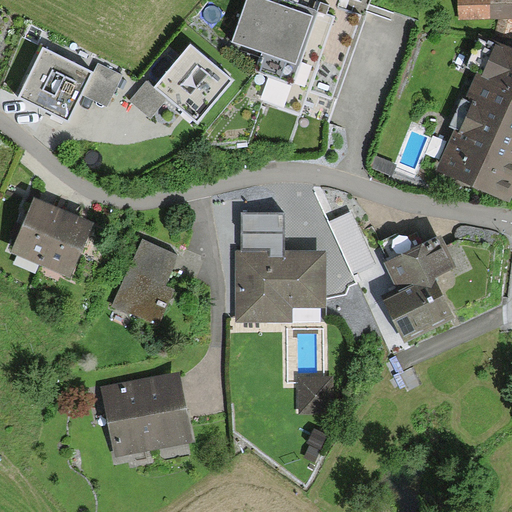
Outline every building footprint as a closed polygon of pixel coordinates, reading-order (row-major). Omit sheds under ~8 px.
[(273,4),(260,0),(242,0),(228,44),(258,54),(242,99),(325,127),(366,4),(353,0),(336,0),(334,6),(331,16),(330,16),(295,4),(283,0),(275,0),(274,4),(273,4)] [(503,20),(502,32),(511,32),(511,0),(463,0),(464,19),(503,20)] [(434,169),(507,200),(511,188),(511,50),(489,41),(434,169)] [(192,125),(229,82),(187,45),(150,88),(142,81),(125,101),(146,119),(163,100),(182,116),(192,125)] [(53,117),(66,123),(79,95),(90,72),(39,48),(15,99),(53,117)] [(79,95),(104,107),(119,76),(94,64),(90,72),(79,95)] [(7,252),(67,277),(88,225),(71,218),(58,213),(28,201),(7,252)] [(260,241),(260,207),(227,207),(227,241),(260,241)] [(353,277),(376,269),(357,214),(334,222),(353,277)] [(404,337),(452,315),(434,276),(452,268),(438,236),(383,262),(396,290),(384,296),(404,337)] [(159,289),(173,256),(136,241),(110,304),(158,324),(171,294),(159,289)] [(289,302),(320,302),(319,251),(263,252),(232,252),(233,320),(289,320),(289,302)] [(112,456),(189,440),(175,374),(149,380),(99,390),(112,456)] [(328,376),(295,377),(296,414),(328,414),(328,376)]
